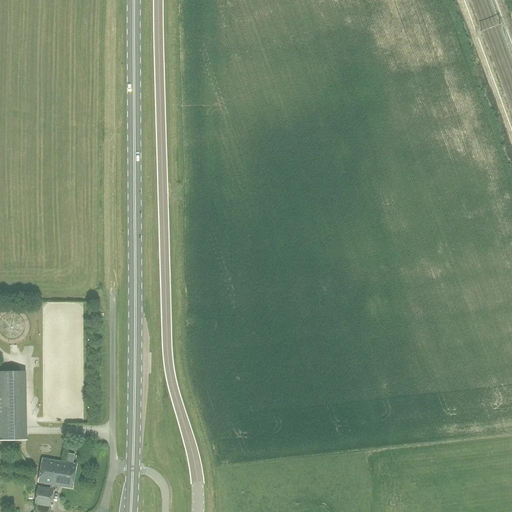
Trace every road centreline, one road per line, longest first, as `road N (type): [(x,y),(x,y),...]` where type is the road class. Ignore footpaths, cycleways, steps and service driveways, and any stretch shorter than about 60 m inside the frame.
road 1 (unclassified): [(197,511),(167,354),(160,0)]
road 2 (primary): [(132,468),(131,0)]
road 3 (track): [(112,467),(112,145),(105,131),(94,130)]
